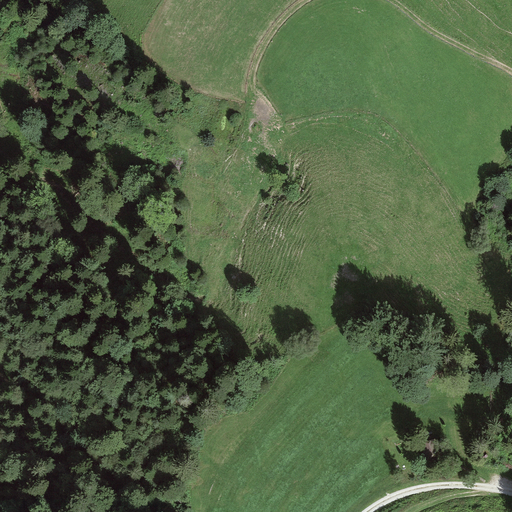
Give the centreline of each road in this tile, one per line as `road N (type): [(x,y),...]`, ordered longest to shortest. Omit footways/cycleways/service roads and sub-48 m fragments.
road 1 (track): [(511,492),(435,486),(368,511)]
road 2 (track): [(394,0),(511,71)]
